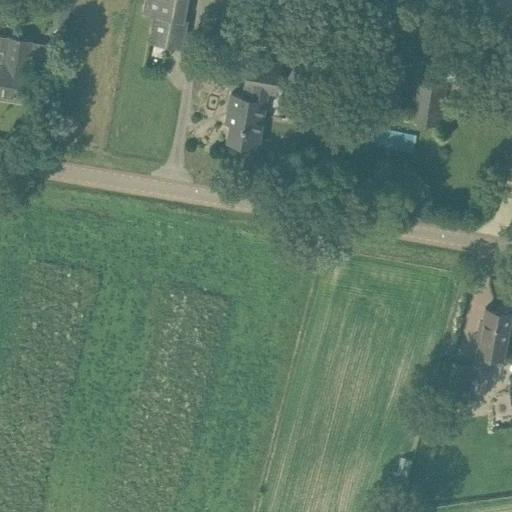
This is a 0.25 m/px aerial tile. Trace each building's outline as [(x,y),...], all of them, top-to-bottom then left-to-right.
[(146,0),(144,12),(156,14),(150,41),(182,47),(188,19),(184,18),(187,0),(146,0)] [(32,40),(4,36),(0,34),(0,94),(1,95),(1,97),(23,100),(28,68),(32,40)] [(232,111),(230,122),(228,139),(258,144),(267,92),(276,92),(280,66),(241,59),(236,85),(244,86),(243,95),(231,93),(228,110),(232,111)] [(447,80),(417,76),(410,121),(440,125),(447,80)] [(475,353),(503,358),(511,311),(485,307),(483,321),(481,320),(475,353)] [(474,365),(453,361),(446,400),(467,404),(474,365)]
